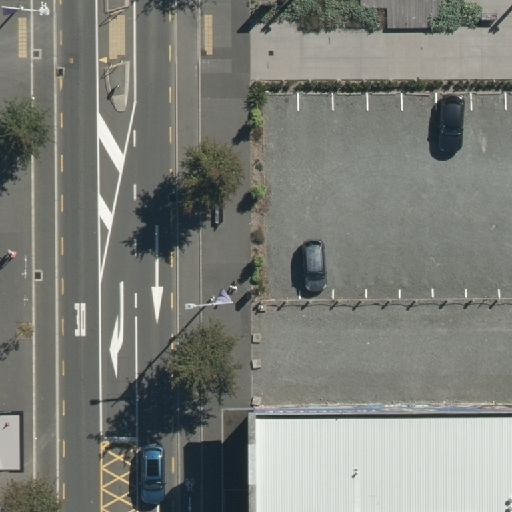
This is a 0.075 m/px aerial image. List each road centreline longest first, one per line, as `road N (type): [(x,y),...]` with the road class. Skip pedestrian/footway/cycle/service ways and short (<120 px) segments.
road 1 (tertiary): [(115,0),(119,511)]
road 2 (unknown): [(511,337),(322,297)]
